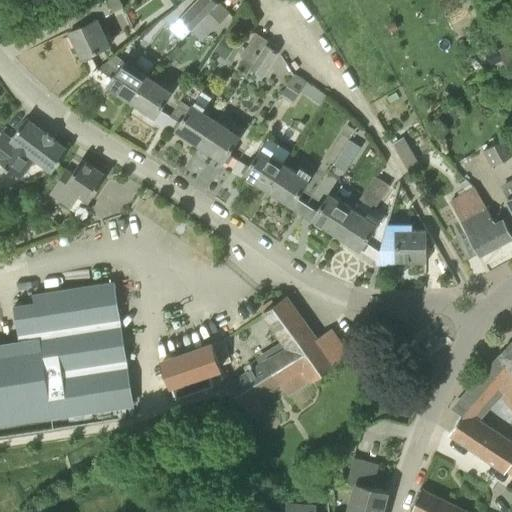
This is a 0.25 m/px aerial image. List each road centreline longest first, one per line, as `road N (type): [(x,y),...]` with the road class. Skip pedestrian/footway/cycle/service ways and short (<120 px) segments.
road 1 (unclassified): [(477,324),(441,304),(379,304),(323,287),(42,105),(0,63)]
road 2 (unclassified): [(395,511),(439,389),(477,324)]
